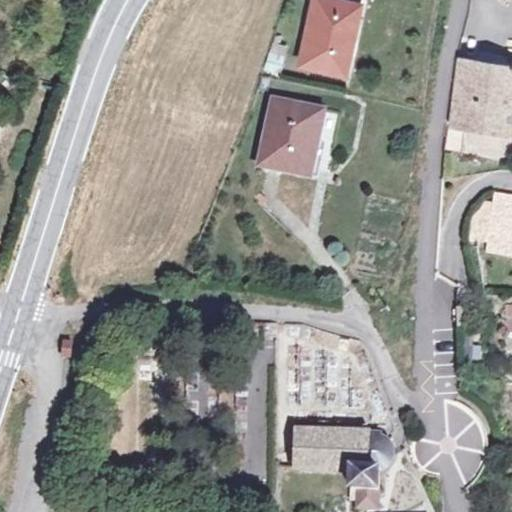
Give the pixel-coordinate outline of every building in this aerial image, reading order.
[(316,0),(302,63),(345,73),(360,5),(336,0),(316,0)] [(511,65),(460,58),(451,125),(448,124),(445,150),(445,152),(462,155),(466,127),(511,134),(511,65)] [(324,111),(275,101),(261,164),(309,174),(317,132),(320,133),(324,111)] [(511,196),(496,194),(495,204),(487,202),(476,219),(472,239),(511,245),(511,196)] [(360,239),(354,254),(385,265),(391,249),(360,239)] [(459,309),(459,331),(470,331),(470,309),(459,309)] [(75,343),(66,342),(64,360),(73,361),(75,343)] [(296,430),(296,469),(352,472),(351,500),(358,501),(358,507),(378,508),(379,493),(381,493),(381,473),(387,468),(391,463),(394,458),(395,454),(394,449),(390,444),(386,439),(377,436),(377,433),(296,430)] [(251,500),(250,510),(264,511),(266,501),(251,500)]
